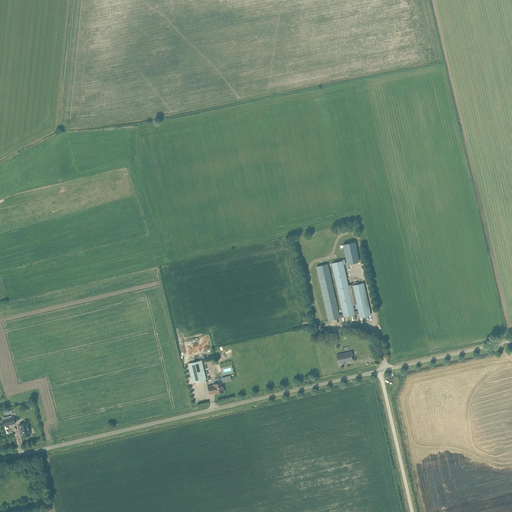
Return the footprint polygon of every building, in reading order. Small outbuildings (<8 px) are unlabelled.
[(354,242),(343,245),(340,245),(340,248),(344,247),(347,264),(359,262),(354,242)] [(354,311),(343,264),(346,263),(345,259),(342,260),(343,261),(341,261),(340,259),(337,259),(337,262),(335,262),(334,260),(333,260),(333,263),(331,263),(343,314),(343,317),(359,313),(358,310),(354,311)] [(339,315),(327,264),(316,267),(328,320),(343,317),(343,314),(339,315)] [(363,283),(359,284),(358,281),(352,283),(358,310),(359,313),(359,317),(371,315),(363,283)] [(345,362),(353,361),(352,356),(353,356),(352,352),(336,355),(338,364),(343,363),(345,362)] [(201,360),(188,363),(192,383),(206,380),(201,360)] [(208,387),(209,394),(213,393),(213,392),(215,391),(215,394),(224,392),(222,382),(213,384),(213,385),(208,387)] [(14,417),(2,420),(4,426),(15,423),(14,417)] [(27,422),(19,424),(22,437),(30,435),(27,422)]
